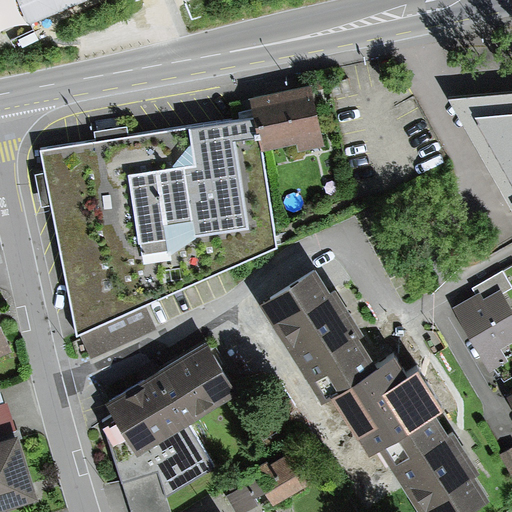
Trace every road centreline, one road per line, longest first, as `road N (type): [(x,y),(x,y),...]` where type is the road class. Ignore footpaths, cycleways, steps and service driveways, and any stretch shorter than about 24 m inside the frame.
road 1 (primary): [(446,0),(0,94)]
road 2 (unclassified): [(86,511),(48,389),(0,166)]
